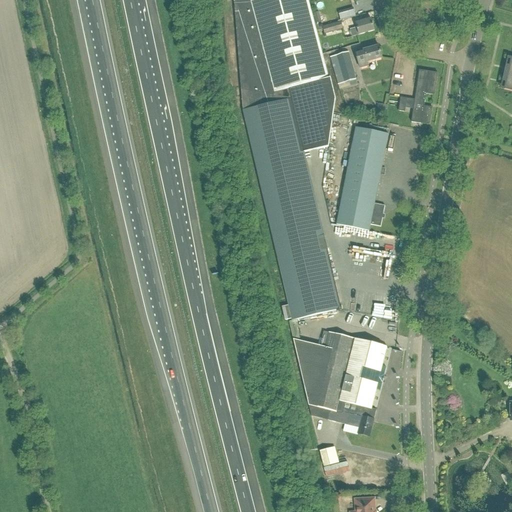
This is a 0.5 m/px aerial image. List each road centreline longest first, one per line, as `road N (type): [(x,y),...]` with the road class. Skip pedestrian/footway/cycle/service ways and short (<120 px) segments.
road 1 (motorway): [(251,511),(132,0)]
road 2 (motorway): [(92,0),(211,511)]
road 3 (secondary): [(431,511),(426,351),(470,61)]
road 4 (unclassified): [(48,511),(31,419),(0,336)]
road 5 (residential): [(470,61),(400,46),(379,0)]
